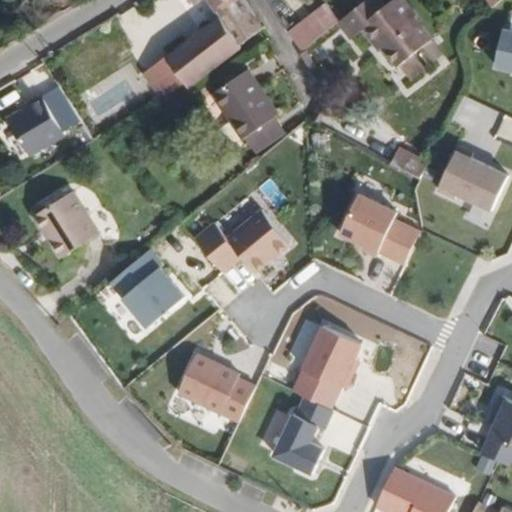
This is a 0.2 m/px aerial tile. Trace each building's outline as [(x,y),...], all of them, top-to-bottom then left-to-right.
[(271,28),(252,0),(215,0),(225,16),(169,50),(185,74),(191,83),(213,70),(248,48),(246,44),(269,30),(271,28)] [(204,0),(195,0),(197,13),(204,0)] [(442,43),(424,22),(426,19),(410,0),(409,0),(396,11),(386,0),(383,0),(351,27),(363,42),(375,32),(393,54),(397,50),(413,68),(426,57),(434,50),(442,43)] [(511,19),(511,2),(510,0),(507,0),(490,14),(503,27),(511,19)] [(338,37),(324,19),(290,45),(304,63),(338,37)] [(511,79),(511,37),(505,36),(496,76),(511,79)] [(452,55),(442,43),(434,50),(444,62),(452,55)] [(185,74),(169,50),(156,57),(154,54),(132,67),(149,95),(185,74)] [(437,70),(426,57),(413,68),(424,81),(437,70)] [(279,116),(250,68),(216,88),(246,137),(276,118),(279,116)] [(71,131),(44,97),(9,126),(36,159),(71,131)] [(286,135),(276,118),(246,137),(256,155),(286,135)] [(510,180),(458,156),(439,196),(491,220),(510,180)] [(427,189),(435,175),(408,160),(400,176),(427,189)] [(95,235),(68,192),(30,215),(57,259),(95,235)] [(398,212),(358,200),(343,245),(383,258),(398,212)] [(295,248),(265,210),(228,239),(248,264),(258,277),(295,248)] [(231,278),(248,264),(217,228),(200,242),(231,278)] [(121,299),(163,266),(151,252),(110,285),(121,299)] [(187,297),(163,266),(121,299),(120,300),(145,331),(187,297)] [(366,340),(326,327),(308,382),(348,394),(366,340)] [(179,408),(222,422),(235,382),(237,377),(193,363),(179,408)] [(244,429),(257,389),(235,382),(222,422),(244,429)] [(511,399),(504,397),(489,443),(511,450),(511,399)] [(338,411),(304,400),(297,421),(319,429),(332,432),(338,411)] [(314,446),(319,429),(297,421),(290,419),(275,466),(304,475),(305,475),(314,446)] [(511,465),(511,450),(489,443),(487,443),(483,456),(511,465)] [(328,451),(314,446),(305,475),(319,480),(328,451)] [(416,511),(428,486),(395,469),(374,510),(378,511),(416,511)] [(452,511),(458,499),(428,486),(416,511),(452,511)]
